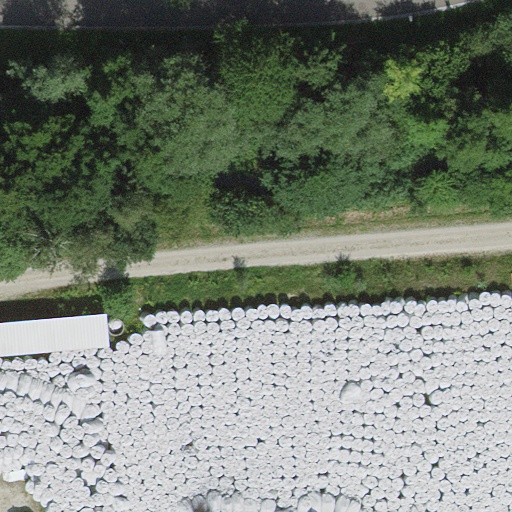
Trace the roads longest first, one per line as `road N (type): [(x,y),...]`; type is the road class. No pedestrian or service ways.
road 1 (track): [(511,229),(25,271)]
road 2 (residential): [(329,0),(0,3)]
